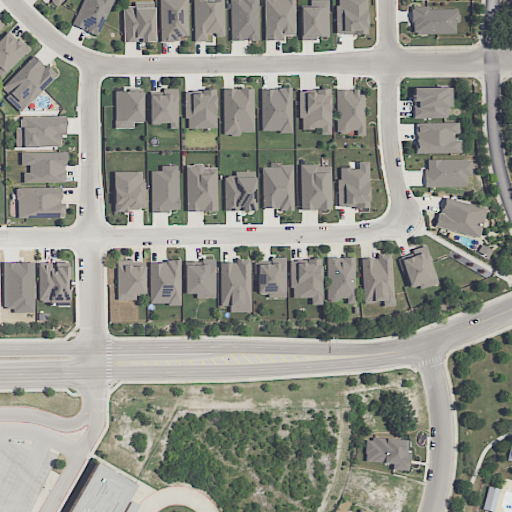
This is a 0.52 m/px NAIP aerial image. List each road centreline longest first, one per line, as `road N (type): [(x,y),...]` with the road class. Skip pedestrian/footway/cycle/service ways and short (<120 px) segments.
road 1 (residential): [(11,0),(64,46),(95,60),(492,62)]
road 2 (residential): [(0,236),(404,230)]
road 3 (residential): [(0,374),(239,371),(377,354)]
road 4 (residential): [(377,354),(0,348)]
road 5 (residential): [(95,60),(88,101),(92,347)]
road 6 (residential): [(386,0),(390,138),(404,230)]
road 7 (residential): [(493,0),(494,132),(511,206)]
road 8 (residential): [(424,344),(443,440),(431,511)]
road 9 (residential): [(377,354),(511,308)]
